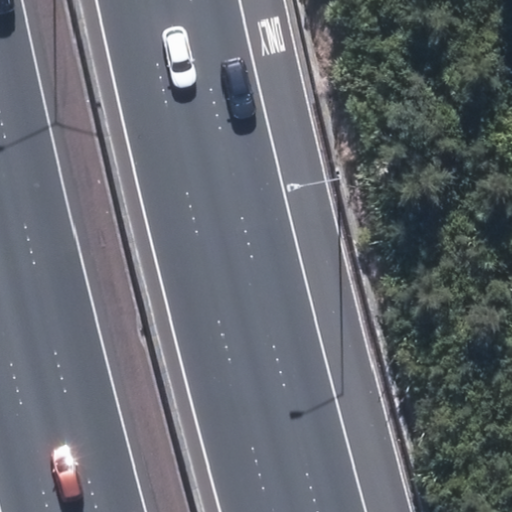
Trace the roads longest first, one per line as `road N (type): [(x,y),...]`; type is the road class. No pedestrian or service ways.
road 1 (motorway): [(149,0),(264,511)]
road 2 (motorway): [(70,511),(0,190)]
